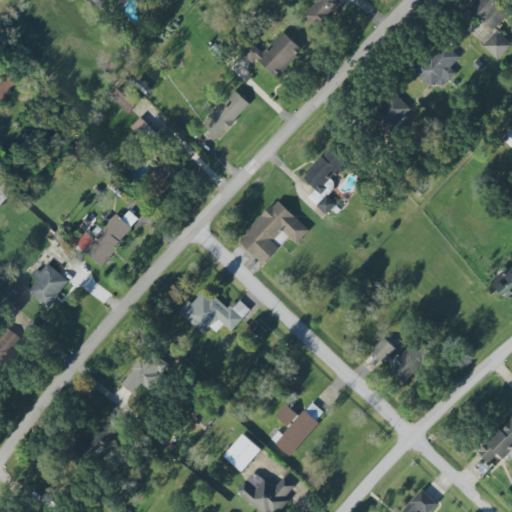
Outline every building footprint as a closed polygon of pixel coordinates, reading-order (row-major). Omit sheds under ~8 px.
[(93,0),(102,10),(113,0),(93,0)] [(304,18),(319,31),(346,0),(350,0),(355,4),(358,0),(315,0),(317,2),(304,18)] [(480,0),(471,10),(494,31),(509,15),(493,0),(480,0)] [(511,46),(511,44),(497,31),(484,46),(499,60),(511,46)] [(264,54),(251,42),(241,53),(253,64),(257,60),(277,78),(303,50),(284,32),(264,54)] [(457,74),(451,68),(460,58),(442,41),(414,72),(432,89),(437,83),(443,89),(457,74)] [(0,98),(12,86),(5,79),(0,83),(0,98)] [(203,125),(218,140),(251,106),(236,91),(203,125)] [(401,125),(401,114),(410,114),(409,99),(379,100),(380,126),(401,125)] [(131,129),(147,144),(157,134),(141,118),(131,129)] [(346,164),(330,149),(303,178),(316,190),(309,198),(327,216),(337,205),(328,197),(337,187),(330,181),(346,164)] [(179,180),(178,161),(154,163),(155,182),(179,180)] [(280,249),(274,242),(284,232),(297,245),(310,231),(278,200),(238,242),(264,266),(280,249)] [(117,214),(102,231),(95,225),(78,246),(100,266),(140,221),(130,212),(123,219),(117,214)] [(33,278),(37,282),(28,292),(48,309),(70,283),(47,263),(33,278)] [(505,300),(511,295),(511,274),(495,286),(505,300)] [(205,334),(217,320),(232,332),(251,310),(239,300),(230,311),(204,288),(181,315),(205,334)] [(413,343),(399,356),(384,339),(373,350),(403,383),(429,359),(413,343)] [(142,384),(148,389),(166,366),(149,352),(122,384),(133,394),(142,384)] [(319,420),(324,411),(312,404),(306,413),(319,420)] [(273,441),(290,457),(320,425),(305,411),(299,417),(293,411),(282,422),(287,427),(273,441)] [(511,419),(511,418),(478,453),(489,464),(497,455),(506,463),(511,456),(511,419)] [(262,451),(244,435),(224,456),(242,473),(262,451)] [(296,487),(285,477),(275,489),(266,481),(256,491),(246,482),(237,491),(259,511),(280,511),(289,502),(285,498),(296,487)] [(402,511),(431,511),(438,504),(423,490),(402,511)]
